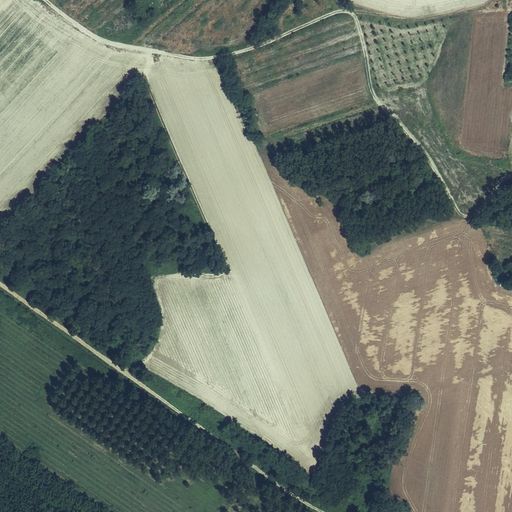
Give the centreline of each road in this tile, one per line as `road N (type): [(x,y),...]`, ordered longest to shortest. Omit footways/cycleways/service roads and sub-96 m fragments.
road 1 (track): [(492,10),(413,20),(340,11),(203,57),(109,39),(46,0)]
road 2 (track): [(325,511),(0,283)]
road 3 (track): [(347,10),(380,104),(431,158),(460,212),(473,214),(511,176)]
